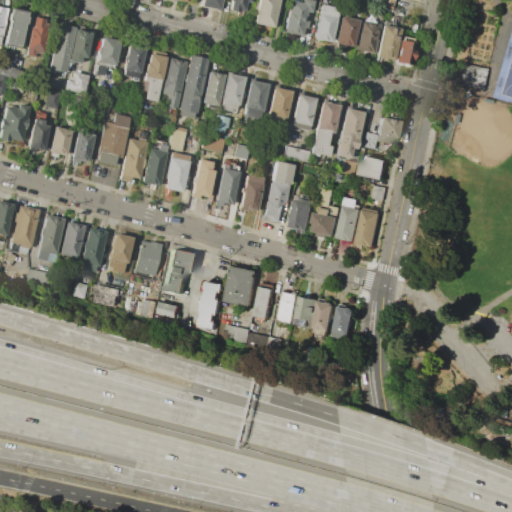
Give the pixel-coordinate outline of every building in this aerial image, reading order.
[(202,0),(201,7),(219,10),(220,0),(202,0)] [(229,0),(229,1),(232,2),(230,11),(238,13),(239,9),(243,10),(244,1),(249,2),(249,0),(229,0)] [(257,0),(276,0),(271,27),(253,23),(257,0)] [(290,0),(308,4),(302,34),(284,31),(290,0)] [(387,0),(394,0),(392,11),(386,9),(387,0)] [(319,5),(336,8),(329,41),(313,38),(319,5)] [(10,10),(7,22),(9,22),(4,43),(19,46),(26,13),(10,10)] [(34,17),(32,28),(30,27),(24,55),(35,57),(36,52),(42,54),(43,44),(39,44),(44,19),(34,17)] [(340,17),(356,20),(351,45),(334,42),(340,17)] [(360,20),(377,24),(371,53),(354,49),(360,20)] [(56,24),(73,28),(63,74),(47,71),(56,24)] [(382,25),(398,28),(392,60),(376,56),(382,25)] [(74,29),(67,62),(78,65),(79,59),(84,60),(90,33),(74,29)] [(101,37),(118,42),(112,68),(95,64),(101,37)] [(400,39),(414,42),(410,65),(396,62),(400,39)] [(127,44),(143,48),(136,79),(120,75),(127,44)] [(159,80),(155,100),(144,98),(145,91),(141,90),(144,76),(149,53),(165,57),(160,80),(159,80)] [(190,55),(207,59),(194,113),(178,109),(190,55)] [(168,58),(185,62),(176,102),(167,100),(168,95),(161,94),(168,58)] [(489,69),(485,88),(452,80),(456,61),(489,69)] [(17,81),(0,77),(0,65),(19,70),(17,81)] [(94,65),(105,67),(102,77),(92,75),(94,65)] [(208,72),(222,74),(215,106),(201,103),(208,72)] [(73,73),(71,80),(66,78),(63,89),(82,93),(86,76),(73,73)] [(225,73),(242,77),(234,113),(217,109),(225,73)] [(59,79),(57,89),(33,83),(35,74),(59,79)] [(249,81),(266,84),(259,118),(242,115),(249,81)] [(272,87),(289,91),(283,124),(265,120),(272,87)] [(46,90),(59,93),(56,109),(43,106),(46,90)] [(110,93),(122,95),(119,109),(107,107),(110,93)] [(297,95),(313,98),(307,130),(290,126),(297,95)] [(132,101),(139,102),(137,113),(130,112),(132,101)] [(321,101),(310,153),(326,157),(328,147),(325,146),(328,132),(331,133),(337,105),(321,101)] [(28,103),(20,140),(10,138),(9,142),(0,139),(0,120),(4,102),(19,105),(20,102),(28,103)] [(345,108),(334,156),(348,159),(350,149),(354,150),(362,112),(345,108)] [(34,110),(44,112),(41,124),(48,126),(42,150),(26,147),(34,110)] [(126,127),(119,158),(115,157),(113,165),(95,161),(96,153),(95,153),(102,121),(110,123),(112,114),(128,117),(126,127)] [(218,116),(228,118),(225,134),(214,131),(218,116)] [(380,118),(398,121),(395,139),(377,136),(380,118)] [(172,125),(185,128),(180,151),(167,149),(172,125)] [(53,127),(70,131),(65,156),(57,154),(56,157),(50,156),(50,153),(47,152),(53,127)] [(75,129),(93,133),(86,161),(69,158),(75,129)] [(365,133),(375,135),(372,148),(363,146),(365,133)] [(218,153),(222,140),(202,135),(199,148),(218,153)] [(126,139),(136,141),(137,138),(144,140),(143,143),(145,143),(138,179),(130,177),(130,182),(118,179),(126,139)] [(148,148),(157,150),(158,144),(165,146),(164,151),(166,152),(158,185),(155,185),(154,190),(148,189),(149,184),(141,182),(148,148)] [(247,147),(235,144),(232,156),(244,159),(247,147)] [(284,146),(308,152),(306,161),(282,156),(284,146)] [(170,153),(188,157),(180,193),(163,189),(165,179),(164,179),(170,153)] [(362,155),(386,160),(382,179),(358,174),(362,155)] [(197,159),(210,162),(209,169),(213,170),(206,200),(189,196),(197,159)] [(343,160),(356,163),(354,176),(340,173),(343,160)] [(235,178),(229,207),(213,203),(219,174),(220,174),(223,162),(237,166),(235,178)] [(274,162),(291,166),(287,184),(270,180),(274,162)] [(328,178),(329,172),(342,175),(340,180),(328,178)] [(244,174),(261,178),(254,214),(237,210),(243,181),(244,174)] [(269,182),(288,186),(280,223),(261,219),(269,182)] [(374,185),(386,187),(383,200),(371,197),(374,185)] [(315,211),(317,212),(322,188),(334,190),(331,205),(340,207),(334,236),(312,231),(314,223),(312,222),(315,211)] [(296,197),(313,201),(307,230),(289,227),(296,197)] [(345,197),(357,199),(355,208),(360,209),(353,241),(336,238),(345,197)] [(0,201),(12,204),(5,235),(0,233),(0,201)] [(18,206),(37,210),(27,254),(18,252),(18,254),(9,252),(11,242),(10,241),(14,221),(12,221),(14,213),(16,213),(18,206)] [(362,208),(380,212),(372,246),(355,242),(362,208)] [(44,215),(62,219),(55,254),(53,253),(52,259),(46,258),(46,261),(35,258),(44,215)] [(65,222),(83,226),(75,259),(58,255),(65,222)] [(87,228),(104,232),(97,265),(99,266),(97,274),(80,270),(82,262),(80,262),(87,228)] [(113,233),(131,237),(125,262),(124,262),(122,272),(110,270),(106,263),(113,233)] [(140,241),(149,243),(149,241),(161,244),(154,276),(132,271),(140,241)] [(171,249),(191,254),(182,293),(161,288),(171,249)] [(232,264),(257,270),(249,306),(223,300),(232,264)] [(29,268),(50,273),(46,286),(25,281),(29,268)] [(209,278),(225,282),(222,291),(219,290),(217,300),(220,301),(217,313),(214,313),(212,322),(215,323),(213,329),(196,325),(198,318),(199,318),(201,311),(199,311),(203,296),(204,297),(206,289),(204,288),(206,282),(208,282),(209,278)] [(74,282),(87,285),(84,297),(71,294),(74,282)] [(96,284),(120,289),(118,296),(117,296),(114,306),(92,301),(96,284)] [(260,286),(273,289),(266,321),(258,319),(259,316),(253,315),(260,286)] [(283,291),(298,295),(291,323),(288,322),(287,325),(279,323),(280,320),(276,320),(283,291)] [(298,296),(316,300),(312,321),(306,320),(305,326),(292,323),(298,296)] [(156,302),(152,318),(135,314),(138,302),(143,303),(143,299),(156,302)] [(159,301),(177,306),(175,318),(156,314),(159,301)] [(318,302),(333,305),(327,334),(312,331),(318,302)] [(338,305),(354,309),(348,334),(333,331),(338,305)] [(225,323),(247,329),(244,342),(231,339),(232,333),(223,331),(225,323)] [(270,336),(281,339),(277,352),(266,349),(270,336)] [(310,346),(317,348),(314,362),(306,360),(310,346)] [(338,356),(349,358),(347,370),(335,368),(338,356)]
